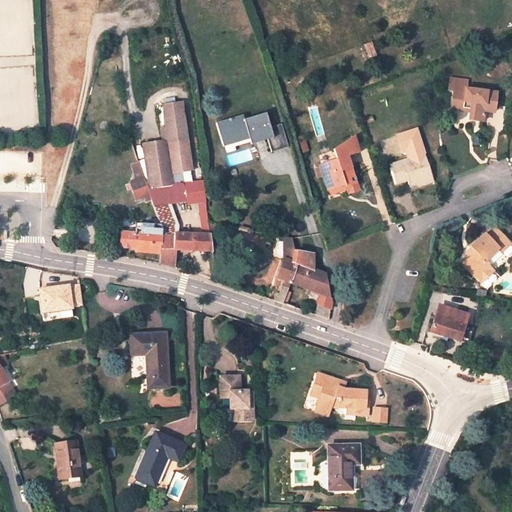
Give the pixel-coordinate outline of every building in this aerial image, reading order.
[(494,113),(496,94),(465,90),(466,82),(450,80),(449,91),(454,92),(451,111),(463,112),(463,109),(471,110),(471,113),(470,120),(484,121),(485,112),(494,113)] [(265,112),(243,119),(248,139),(250,144),(273,136),(265,112)] [(243,119),(242,115),(216,123),(222,147),(248,139),(243,119)] [(161,140),(142,142),(148,190),(183,185),(190,184),(188,171),(191,170),(186,136),(185,123),(165,126),(167,134),(160,135),(161,140)] [(416,129),(397,136),(403,152),(409,150),(412,158),(390,166),(396,183),(408,180),(410,185),(418,183),(433,177),(416,129)] [(356,183),(347,156),(359,152),(353,136),(333,150),(336,160),(319,165),(328,191),(345,185),(346,187),(356,183)] [(418,183),(419,187),(434,181),(433,177),(418,183)] [(144,178),(130,184),(136,199),(144,196),(149,194),(148,190),(144,178)] [(185,202),(186,205),(199,203),(205,202),(203,182),(190,184),(183,185),(185,202)] [(177,226),(169,204),(185,202),(183,185),(148,190),(149,194),(160,225),(162,225),(161,237),(173,238),(173,234),(177,234),(177,226)] [(328,191),(329,195),(346,189),(346,187),(345,185),(328,191)] [(144,196),(154,225),(160,225),(149,194),(144,196)] [(199,203),(202,228),(208,227),(205,202),(199,203)] [(122,234),(121,246),(136,248),(160,250),(161,237),(162,225),(160,225),(154,225),(135,224),(135,235),(122,234)] [(202,233),(204,235),(177,234),(173,234),(173,238),(161,237),(160,250),(174,251),(212,252),(208,227),(202,228),(202,233)] [(485,235),(471,247),(473,249),(475,252),(469,258),(468,257),(461,264),(475,278),(476,277),(481,283),(493,271),(488,266),(489,265),(486,262),(498,250),(501,253),(510,244),(497,231),(489,239),(485,235)] [(283,259),(276,278),(285,281),(283,287),(282,287),(279,295),(277,293),(274,300),(282,303),(291,284),(293,279),(299,266),(312,270),(313,256),(295,252),(291,239),(283,237),(283,259)] [(473,249),(466,256),(468,257),(469,258),(475,252),(473,249)] [(178,266),(174,265),(174,251),(160,250),(160,254),(160,264),(177,268),(178,266)] [(306,289),(320,295),(317,305),(318,305),(315,315),(329,320),(332,302),(326,274),(299,266),(293,279),(308,285),(306,289)] [(291,284),(306,289),(308,285),(293,279),(291,284)] [(430,333),(460,342),(465,326),(463,326),(467,315),(440,307),(437,318),(435,317),(430,333)] [(168,377),(165,333),(129,335),(130,355),(145,355),(147,378),(147,386),(168,386),(168,377)] [(0,403),(16,394),(0,367),(0,403)] [(323,374),(318,372),(312,393),(321,396),(324,386),(320,385),(323,374)] [(340,379),(323,374),(320,385),(324,386),(321,396),(318,405),(328,408),(329,405),(354,407),(354,412),(367,413),(368,389),(344,388),(338,386),(340,379)] [(239,375),(219,376),(219,398),(229,397),(229,409),(232,409),(232,421),(252,421),(252,402),(247,401),(247,390),(239,391),(239,375)] [(344,388),(346,381),(340,379),(338,386),(344,388)] [(318,405),(316,409),(326,413),(328,408),(318,405)] [(185,445),(155,432),(135,477),(154,485),(166,456),(178,461),(185,445)] [(75,441),(53,444),(59,478),(80,476),(75,441)] [(358,444),(327,445),(327,490),(352,490),(351,464),(358,464),(358,444)]
